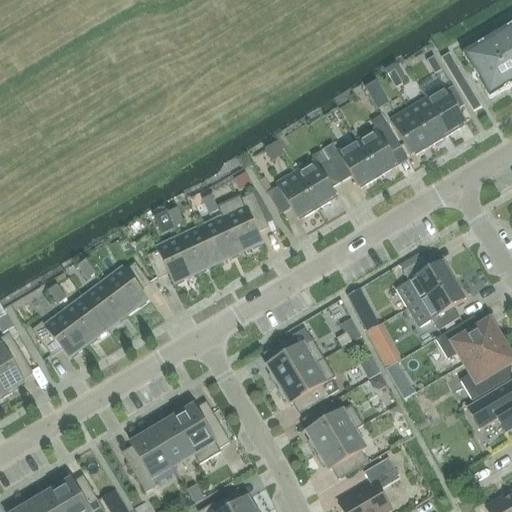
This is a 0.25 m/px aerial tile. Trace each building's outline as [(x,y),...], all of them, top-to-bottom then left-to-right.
[(511,26),(462,56),(489,101),(511,86),(511,26)] [(449,55),(441,60),(473,113),(481,108),(449,55)] [(394,72),(388,76),(390,80),(396,90),(403,86),(401,83),(397,76),(394,72)] [(365,90),(378,112),(389,105),(376,83),(365,90)] [(453,88),(446,93),(457,112),(464,107),(453,88)] [(444,91),(426,102),(448,138),(464,128),(462,126),(465,124),(457,112),(446,93),(444,91)] [(448,138),(426,102),(408,112),(430,148),(448,138)] [(430,148),(408,112),(390,123),(411,157),(414,155),(415,157),(430,148)] [(371,123),(376,132),(357,143),(378,179),(391,171),(390,169),(396,165),(390,155),(400,149),(381,117),(371,123)] [(378,179),(357,143),(341,153),(340,151),(336,153),(332,146),(322,152),(341,184),(351,178),(358,188),(364,185),(365,187),(378,179)] [(341,184),(322,152),(312,158),(315,164),(296,175),(317,211),(330,203),(329,201),(335,197),(331,190),(341,184)] [(239,182),(255,174),(251,164),(235,171),(239,182)] [(304,219),(317,211),(296,175),(276,187),(277,188),(267,195),(280,216),(290,210),(297,220),(303,216),(304,219)] [(216,209),(221,220),(222,220),(239,256),(261,245),(256,235),(267,229),(252,197),(241,202),(239,198),(216,209)] [(222,220),(221,220),(200,230),(217,266),(239,256),(222,220)] [(217,266),(200,230),(178,240),(195,276),(217,266)] [(195,276),(178,240),(156,250),(158,254),(147,259),(157,281),(168,276),(173,287),(195,276)] [(92,253),(80,259),(87,271),(98,264),(92,253)] [(408,283),(396,291),(408,310),(454,282),(447,269),(444,271),(441,264),(430,271),(424,260),(402,273),(408,283)] [(51,284),(57,295),(81,283),(70,262),(59,267),(64,278),(51,284)] [(122,270),(102,285),(126,318),(146,303),(139,293),(140,292),(148,286),(134,267),(125,274),(122,270)] [(454,282),(408,310),(419,329),(431,322),(437,333),(459,320),(453,309),(463,303),(460,297),(462,295),(454,282)] [(126,318),(102,285),(83,300),(107,332),(126,318)] [(359,291),(347,298),(354,312),(366,305),(359,291)] [(107,332),(83,300),(64,314),(88,346),(107,332)] [(88,346),(64,314),(44,329),(42,326),(32,333),(51,359),(61,352),(68,361),(88,346)] [(6,317),(0,320),(0,330),(3,336),(4,335),(14,329),(6,317)] [(457,356),(464,366),(501,343),(489,323),(479,329),(473,319),(435,341),(447,362),(457,356)] [(0,390),(5,399),(19,391),(17,388),(23,384),(17,375),(27,369),(9,338),(0,343),(0,390)] [(267,376),(275,389),(323,361),(312,341),(298,350),(292,339),(271,352),(278,362),(267,368),(270,374),(267,376)] [(511,364),(511,361),(501,343),(464,366),(470,376),(460,382),(472,403),(510,380),(503,370),(511,364)] [(392,351),(378,358),(385,370),(398,363),(392,351)] [(335,381),(323,361),(275,389),(283,403),(287,401),(290,407),(300,401),(306,411),(338,393),(332,383),(335,381)] [(406,382),(396,388),(404,402),(414,396),(406,382)] [(511,384),(467,410),(479,431),(496,421),(505,434),(511,430),(511,384)] [(306,442),(315,456),(349,435),(363,427),(351,407),(337,416),(331,405),(311,418),(317,428),(307,434),(310,440),(306,442)] [(190,454),(194,461),(199,468),(220,454),(219,451),(229,445),(210,414),(200,419),(194,410),(173,422),(191,453),(190,454)] [(295,429),(310,422),(305,412),(290,419),(295,429)] [(174,472),(194,461),(190,454),(191,453),(173,422),(152,435),(174,472)] [(174,472),(152,435),(131,448),(136,457),(126,463),(143,491),(174,472)] [(367,465),(349,435),(315,456),(323,470),(326,467),(330,473),(340,467),(346,477),(367,465)] [(341,511),(390,511),(379,493),(400,481),(388,461),(364,475),(371,487),(339,507),(341,511)] [(71,483),(50,496),(59,511),(101,511),(87,488),(77,494),(71,483)] [(511,511),(511,494),(485,510),(486,511),(511,511)] [(59,511),(50,496),(29,509),(30,511),(59,511)] [(256,511),(252,504),(249,507),(246,501),(235,507),(229,497),(204,511),(256,511)] [(160,508),(161,511),(176,511),(171,502),(160,508)]
